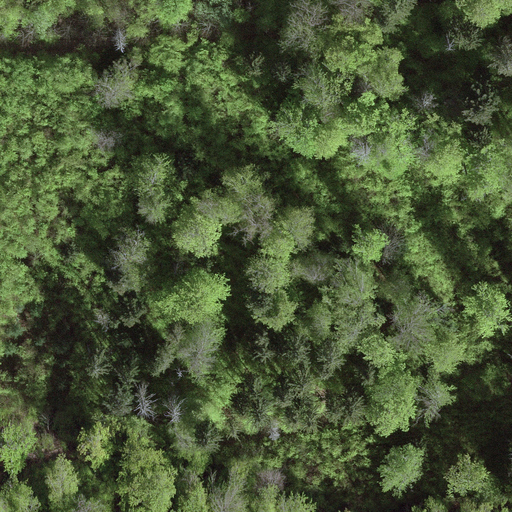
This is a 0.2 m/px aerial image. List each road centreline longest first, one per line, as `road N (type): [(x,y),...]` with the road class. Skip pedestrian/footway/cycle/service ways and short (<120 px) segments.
road 1 (track): [(0,459),(511,393)]
road 2 (track): [(0,47),(240,30),(444,0)]
